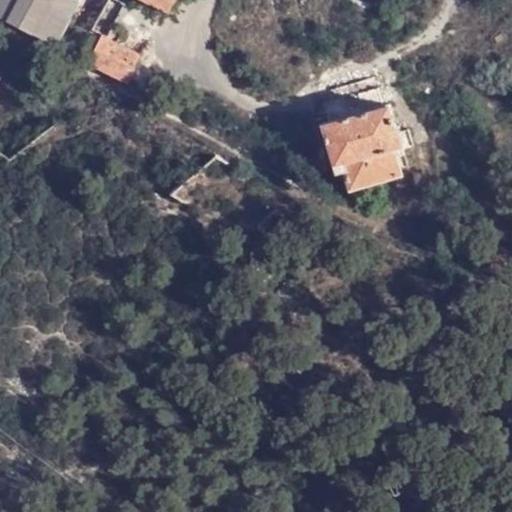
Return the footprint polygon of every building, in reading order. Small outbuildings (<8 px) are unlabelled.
[(79,0),(78,0),(0,0),(0,11),(55,42),(79,0)] [(148,0),(167,10),(171,13),(177,0),(148,0)] [(92,61),(129,82),(151,40),(127,26),(118,42),(106,36),(92,61)] [(367,111),(383,106),(379,89),(362,93),(367,111)] [(342,99),(347,116),(367,111),(362,93),(342,99)] [(326,104),(331,121),(347,116),(342,99),(326,104)] [(347,116),(331,121),(325,123),(338,169),(345,168),(351,186),(400,174),(395,155),(401,153),(400,146),(403,145),(398,127),(395,128),(388,106),(383,106),(367,111),(347,116)]
